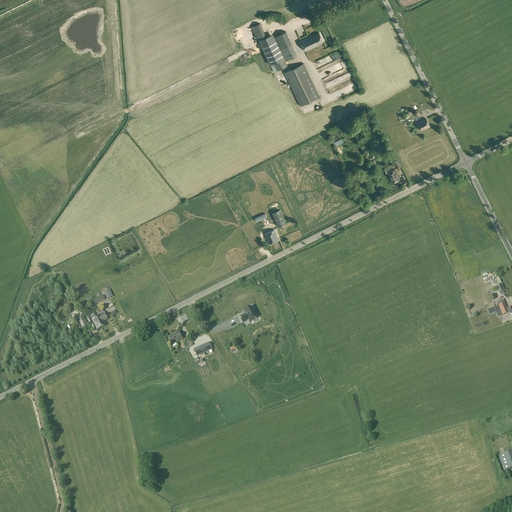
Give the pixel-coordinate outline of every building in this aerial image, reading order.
[(252,27),(272,73),(277,70),(278,71),(288,66),(286,61),(297,56),(292,44),(286,32),(274,37),(273,34),(266,37),(258,18),(254,20),(256,25),(252,27)] [(301,41),(306,51),(317,46),(312,35),(301,41)] [(285,73),(301,106),(320,97),(304,64),(285,73)] [(349,88),(352,93),(358,90),(355,84),(349,88)] [(334,93),(335,99),(345,97),(344,91),(334,93)] [(417,123),(421,130),(430,126),(427,119),(417,123)] [(387,173),(392,182),(400,179),(395,169),(387,173)] [(273,213),(279,227),(286,224),(280,210),(273,213)] [(265,234),(269,244),(279,239),(275,230),(265,234)] [(105,300),(102,295),(89,302),(91,307),(105,300)] [(494,314),(497,312),(499,317),(508,314),(504,304),(498,306),(494,308),(492,309),(494,314)] [(257,318),(252,307),(244,311),(246,314),(240,317),(243,323),(249,320),(250,322),(257,318)] [(96,319),(101,329),(106,326),(103,320),(107,318),(105,314),(96,319)] [(78,321),(81,329),(88,326),(84,318),(78,321)] [(101,329),(96,319),(92,321),(97,331),(101,329)] [(169,338),(172,345),(182,340),(178,332),(174,334),(175,335),(169,338)] [(210,350),(208,344),(195,350),(198,355),(210,350)] [(231,347),(237,362),(243,359),(236,344),(231,347)] [(206,382),(207,385),(234,371),(232,368),(206,382)] [(235,373),(207,384),(210,391),(238,380),(235,373)] [(511,457),(511,453),(500,457),(505,472),(511,469),(511,457)]
